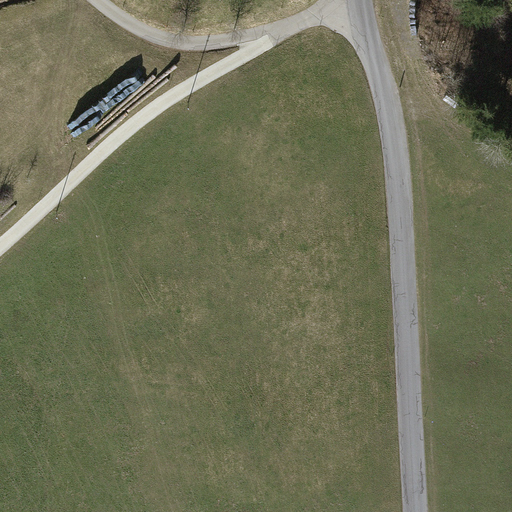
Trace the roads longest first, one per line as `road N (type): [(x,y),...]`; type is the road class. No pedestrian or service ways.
road 1 (tertiary): [(412,511),(390,127),(354,11)]
road 2 (unclassified): [(0,249),(178,93),(279,29),(354,11)]
road 3 (track): [(279,29),(201,42),(156,38),(93,0)]
